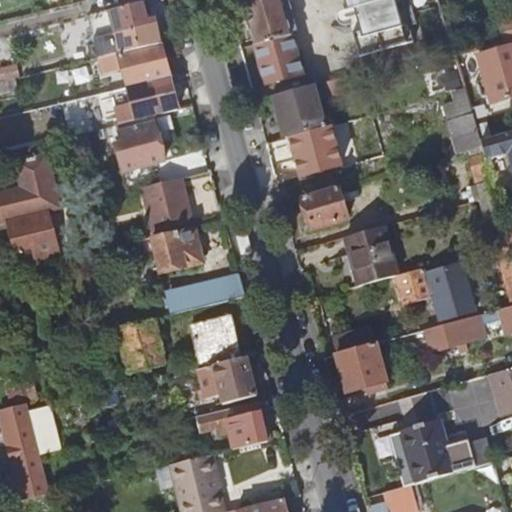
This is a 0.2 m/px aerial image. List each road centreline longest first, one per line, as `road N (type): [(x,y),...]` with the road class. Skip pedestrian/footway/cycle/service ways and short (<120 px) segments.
road 1 (residential): [(335,511),(197,0)]
road 2 (unknown): [(314,431),(457,397),(485,420)]
